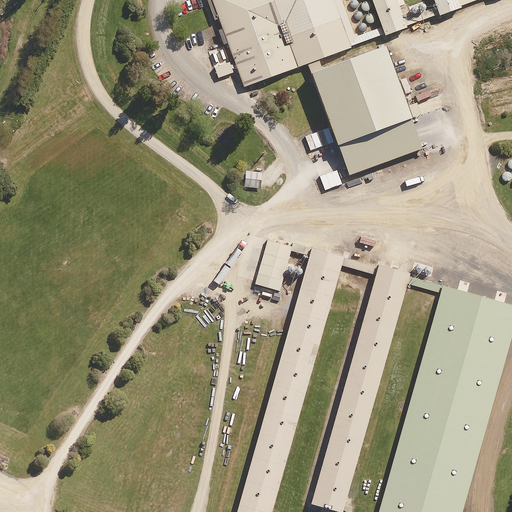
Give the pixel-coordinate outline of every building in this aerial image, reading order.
[(208,0),(242,90),(350,51),(331,0),(208,0)] [(366,0),(381,41),(404,33),(391,0),(366,0)] [(428,0),(436,21),(459,13),(453,0),(428,0)] [(307,79),(345,179),(417,152),(379,52),(307,79)] [(260,173),(244,172),(243,188),(259,189),(260,173)] [(263,511),(333,259),(303,251),(231,511),(263,511)] [(307,504),(332,511),(338,511),(407,276),(375,267),(307,504)]
